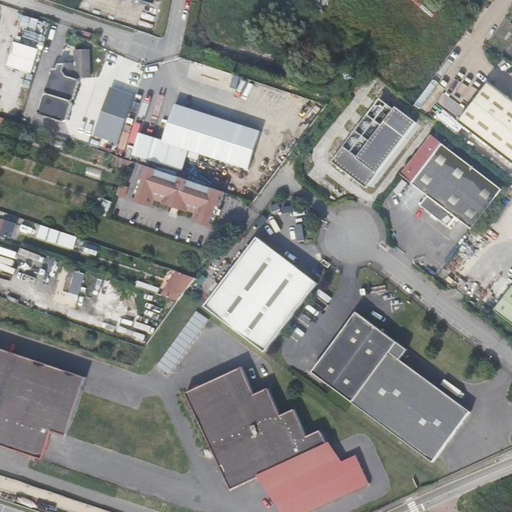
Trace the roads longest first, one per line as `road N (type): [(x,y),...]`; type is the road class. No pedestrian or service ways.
road 1 (unclassified): [(3,0),(153,49),(185,41),(193,0)]
road 2 (unclassified): [(362,232),(511,351)]
